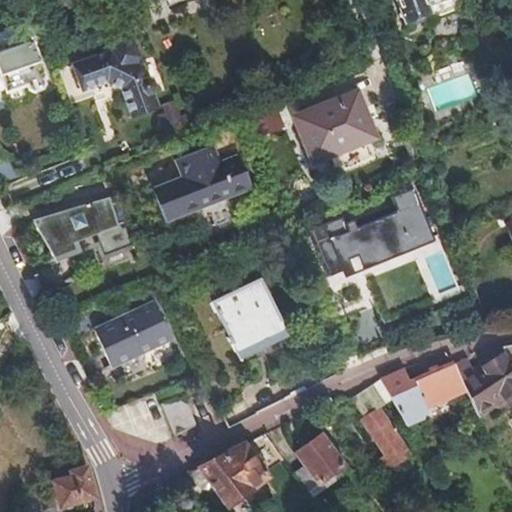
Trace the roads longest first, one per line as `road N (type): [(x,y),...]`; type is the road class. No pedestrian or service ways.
road 1 (residential): [(511,336),(407,355),(325,384),(211,447),(135,481),(114,481)]
road 2 (residential): [(0,239),(114,481)]
